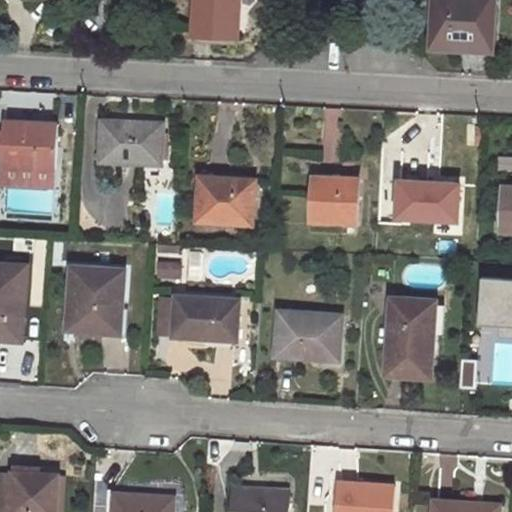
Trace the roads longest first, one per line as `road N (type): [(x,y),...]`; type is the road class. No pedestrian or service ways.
road 1 (residential): [(0,402),(511,439)]
road 2 (residential): [(0,69),(511,96)]
